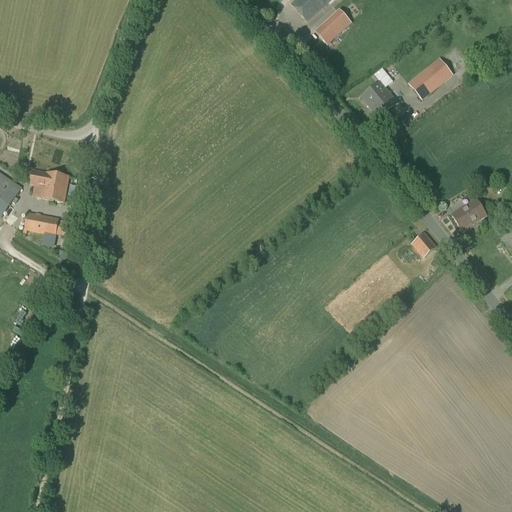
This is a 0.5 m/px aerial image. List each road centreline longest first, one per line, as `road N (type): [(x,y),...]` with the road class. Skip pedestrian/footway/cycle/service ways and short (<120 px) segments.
road 1 (unclassified): [(511,325),(441,230),(233,0)]
road 2 (track): [(36,511),(87,286),(96,134)]
road 3 (unclassified): [(0,128),(65,140),(96,134),(146,0)]
